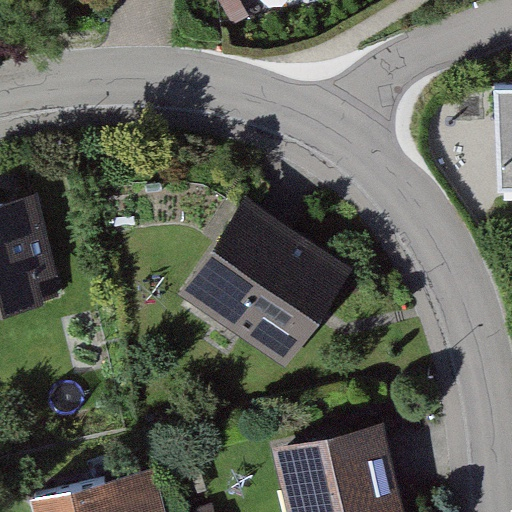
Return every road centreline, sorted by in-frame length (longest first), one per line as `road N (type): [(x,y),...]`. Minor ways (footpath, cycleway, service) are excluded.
road 1 (residential): [(338,130),(434,230),(485,341),(501,511)]
road 2 (residential): [(0,90),(148,75),(287,106),(338,130)]
road 3 (residential): [(338,130),(395,64),(511,19)]
